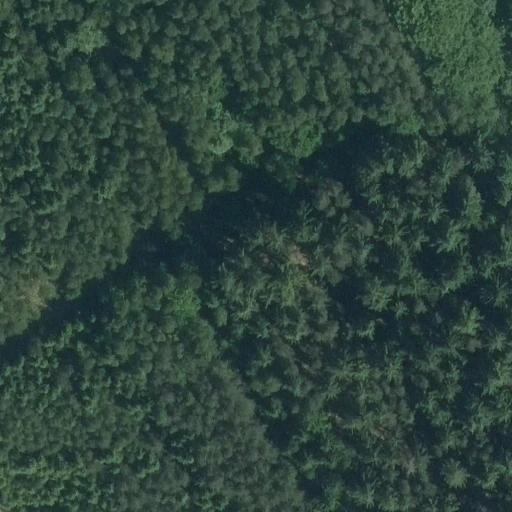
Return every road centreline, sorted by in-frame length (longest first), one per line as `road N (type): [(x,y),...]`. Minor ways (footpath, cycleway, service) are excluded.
road 1 (track): [(166,230),(485,45)]
road 2 (track): [(158,235),(0,330)]
